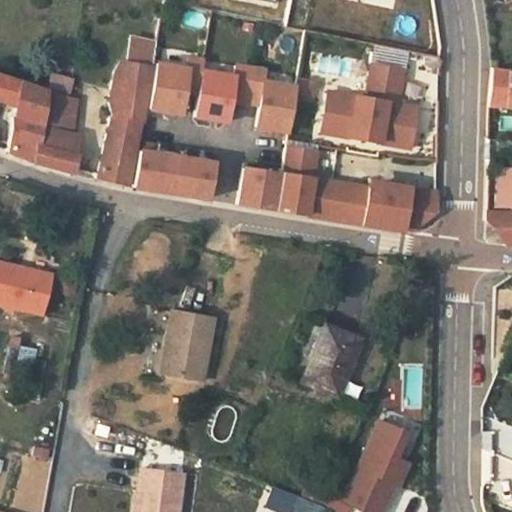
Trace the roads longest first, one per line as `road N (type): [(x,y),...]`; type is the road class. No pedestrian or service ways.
road 1 (residential): [(457,252),(165,206),(0,161)]
road 2 (residential): [(459,511),(457,252)]
road 3 (residential): [(457,252),(463,46),(456,0)]
